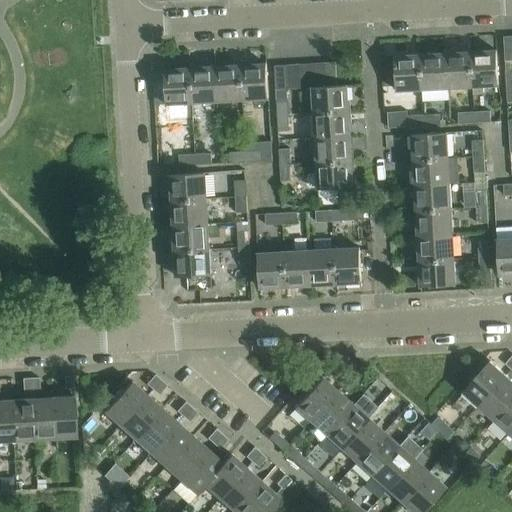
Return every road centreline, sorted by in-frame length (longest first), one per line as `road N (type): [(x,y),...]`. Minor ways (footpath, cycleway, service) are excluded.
road 1 (residential): [(167,340),(511,320)]
road 2 (residential): [(125,24),(448,7)]
road 3 (residential): [(145,341),(125,24)]
road 4 (residential): [(0,352),(145,341)]
road 5 (residential): [(270,422),(167,340)]
